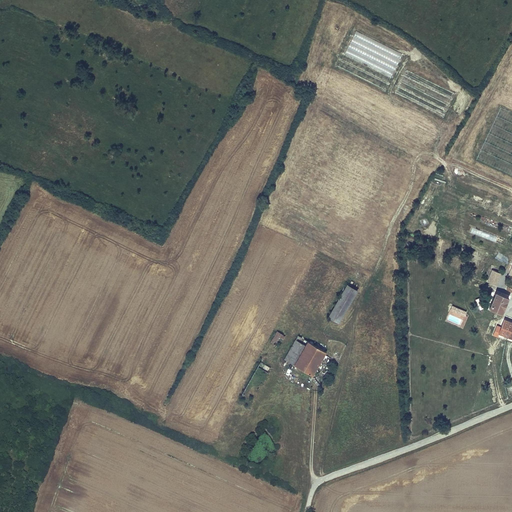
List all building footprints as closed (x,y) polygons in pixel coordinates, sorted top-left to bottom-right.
[(392,76),(402,52),(355,31),(344,55),(392,76)] [(406,71),(395,94),(443,115),(453,91),(406,71)] [(502,243),(504,238),(472,228),(470,233),(502,243)] [(484,266),(489,256),(485,254),(480,264),(484,266)] [(497,285),(501,274),(492,270),(488,282),(497,285)] [(347,284),(328,316),(338,323),(357,290),(347,284)] [(495,291),(488,308),(501,313),(508,296),(495,291)] [(467,311),(452,305),(450,310),(465,316),(467,311)] [(501,327),(498,333),(511,338),(511,322),(504,319),(501,327)] [(271,342),(278,346),(284,336),(277,332),(271,342)] [(298,336),(284,359),(312,375),(325,352),(298,336)] [(260,361),(242,393),(252,399),(271,367),(260,361)]
